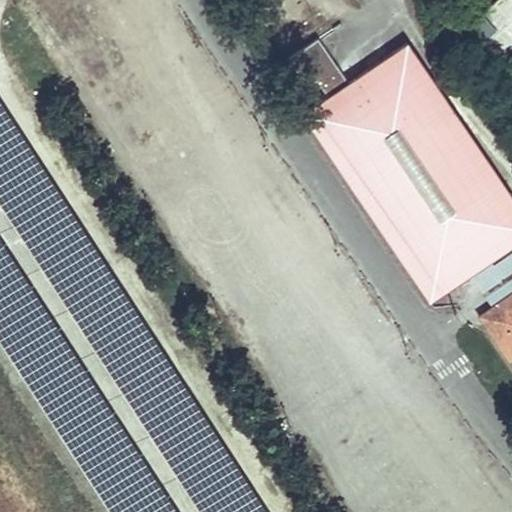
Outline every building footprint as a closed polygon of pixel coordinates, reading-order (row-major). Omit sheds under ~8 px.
[(510,57),(511,55),(511,0),(501,0),(477,24),(510,57)] [(432,301),(511,246),(511,191),(408,40),(303,113),(432,301)] [(268,511),(0,100),(0,200),(202,511),(268,511)] [(183,511),(0,230),(0,331),(117,511),(183,511)] [(511,295),(482,316),(486,322),(511,304),(511,295)] [(511,354),(511,304),(486,322),(510,356),(511,354)]
